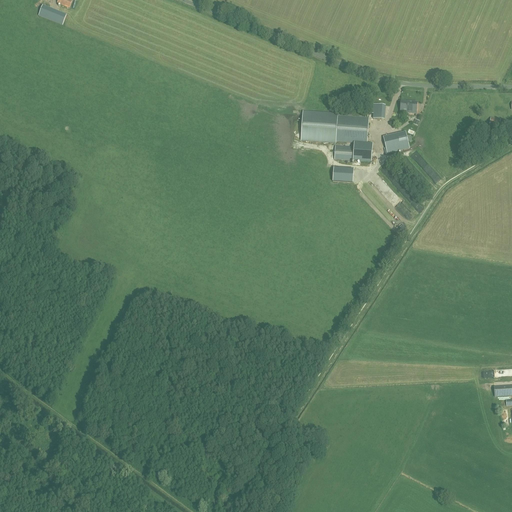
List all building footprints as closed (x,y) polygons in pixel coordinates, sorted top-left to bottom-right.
[(58,0),(57,3),(70,8),(72,0),(58,0)] [(63,26),(67,15),(51,9),(43,5),(39,16),(47,19),(63,26)] [(416,114),(417,103),(401,102),(401,110),(403,110),(403,113),(416,114)] [(385,120),(386,106),(374,105),(373,119),(385,120)] [(334,160),(353,161),(371,163),(373,144),(367,144),(369,118),(338,116),(338,114),(303,112),(301,142),(336,144),(336,142),(354,143),(354,147),(335,146),(334,160)] [(500,127),(501,119),(491,118),(490,126),(500,127)] [(387,154),(410,149),(406,132),(383,137),(386,148),(384,149),(385,155),(387,154)] [(354,169),(335,167),(334,182),(353,183),(354,169)] [(511,382),(496,384),(496,391),(511,389),(511,382)]
